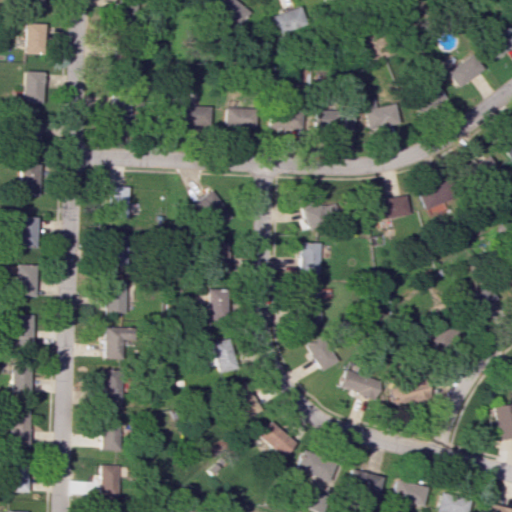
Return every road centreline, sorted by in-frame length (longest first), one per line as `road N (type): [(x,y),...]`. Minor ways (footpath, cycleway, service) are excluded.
road 1 (residential): [(75,0),(55,511)]
road 2 (residential): [(263,162),(256,316),(273,377),(311,416),(340,430),(511,475)]
road 3 (residential): [(511,87),(455,131),(385,163),(69,155)]
road 4 (residential): [(511,325),(457,385),(432,455)]
